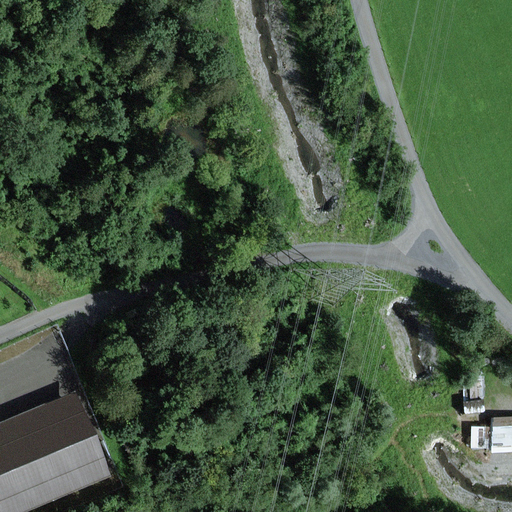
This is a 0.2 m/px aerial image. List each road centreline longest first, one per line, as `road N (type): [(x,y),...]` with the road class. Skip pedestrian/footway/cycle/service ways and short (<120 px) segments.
road 1 (unclassified): [(0,335),(139,287),(275,257),(387,256),(436,238)]
road 2 (unclassified): [(436,238),(357,0)]
